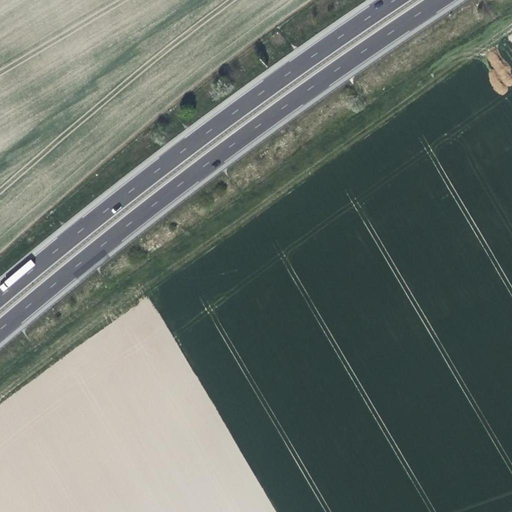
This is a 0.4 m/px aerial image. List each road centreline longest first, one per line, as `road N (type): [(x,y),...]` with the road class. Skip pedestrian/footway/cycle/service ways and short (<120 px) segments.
road 1 (motorway): [(0,330),(185,180),(439,0)]
road 2 (motorway): [(394,0),(166,162),(0,296)]
